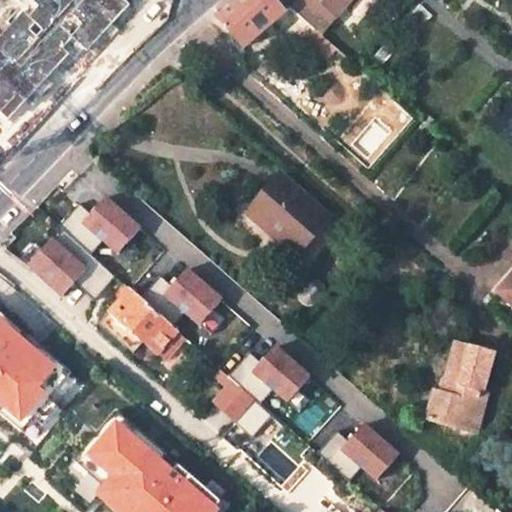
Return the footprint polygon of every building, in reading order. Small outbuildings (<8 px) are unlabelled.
[(0,123),(117,0),(1,0),(18,15),(5,29),(0,24),(0,123)] [(161,8),(159,0),(145,0),(147,11),(161,8)] [(279,16),(304,39),(314,28),(291,8),(287,5),(283,8),(275,0),(238,0),(218,17),(243,46),(279,16)] [(297,0),(291,8),(314,28),(320,33),(348,0),(297,0)] [(328,41),(319,50),(349,76),(357,66),(328,41)] [(328,218),(279,175),(246,213),(296,256),(328,218)] [(119,253),(141,223),(104,195),(91,212),(80,204),(64,226),(95,250),(102,240),(119,253)] [(59,294),(87,267),(54,233),(26,261),(59,294)] [(97,264),(82,284),(97,295),(112,275),(97,264)] [(186,265),(162,295),(200,324),(223,295),(186,265)] [(511,266),(494,286),(511,301),(511,266)] [(172,338),(178,331),(132,290),(102,324),(134,351),(143,340),(158,353),(172,338)] [(0,404),(18,422),(65,372),(0,310),(0,404)] [(158,353),(165,359),(178,343),(172,338),(158,353)] [(482,388),(493,349),(453,339),(440,388),(432,387),(423,417),(461,427),(465,412),(479,416),(486,389),(482,388)] [(262,401),(273,388),(288,401),(312,373),(276,343),(260,361),(250,353),(231,375),(262,401)] [(207,398),(236,423),(256,399),(228,374),(207,398)] [(479,416),(465,412),(461,427),(475,431),(479,416)] [(339,431),(321,451),(350,477),(360,466),(375,480),(400,451),(365,419),(348,438),(339,431)] [(263,511),(267,508),(246,489),(232,506),(238,511),(263,511)]
